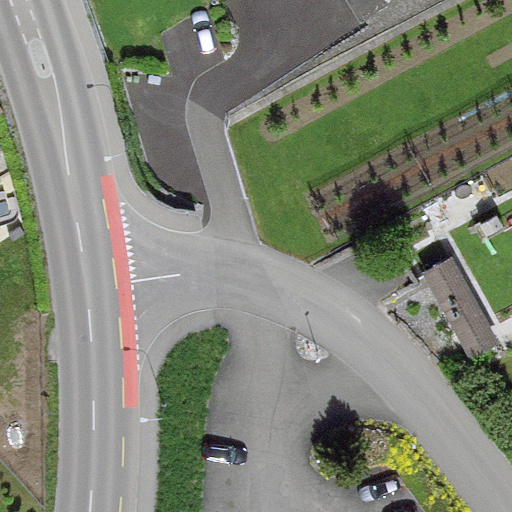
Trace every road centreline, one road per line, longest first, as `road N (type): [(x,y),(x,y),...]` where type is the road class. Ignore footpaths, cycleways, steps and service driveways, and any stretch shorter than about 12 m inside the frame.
road 1 (residential): [(504,511),(369,348),(266,286),(196,274),(89,280)]
road 2 (tertiary): [(89,280),(14,0)]
road 3 (tertiary): [(94,511),(99,394),(89,280)]
